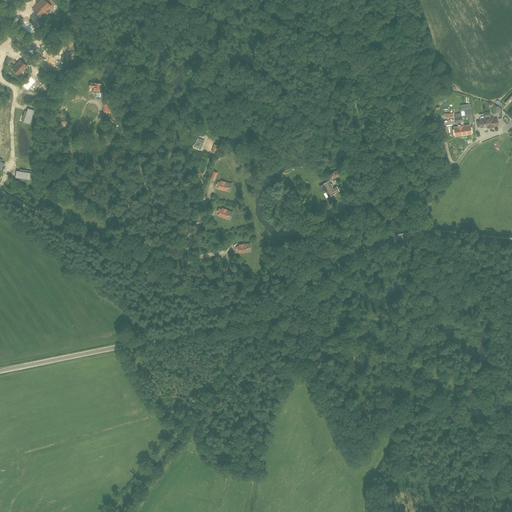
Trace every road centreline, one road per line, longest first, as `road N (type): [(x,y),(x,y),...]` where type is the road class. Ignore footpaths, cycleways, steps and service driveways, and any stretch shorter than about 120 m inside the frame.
road 1 (unclassified): [(0,371),(272,314),(357,251),(393,238),(439,232),(511,240)]
road 2 (track): [(233,323),(0,191)]
road 3 (track): [(277,311),(116,511)]
